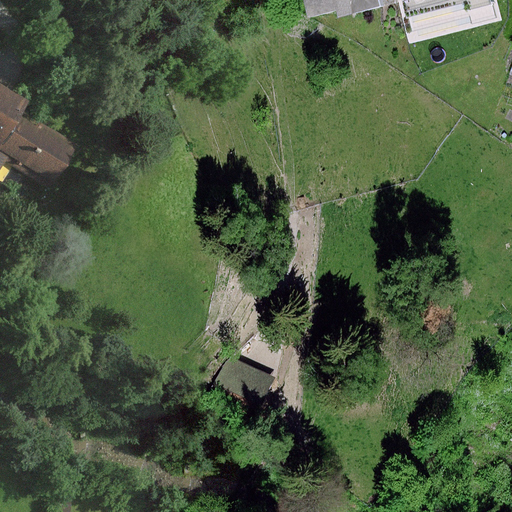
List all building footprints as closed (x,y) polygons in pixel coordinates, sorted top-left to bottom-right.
[(332,0),(302,0),(307,20),(335,13),(332,0)] [(352,16),(347,0),(332,0),(335,13),(337,20),(352,16)] [(377,0),(347,0),(352,16),(380,9),(377,0)] [(404,0),(415,39),(495,18),(490,0),(404,0)] [(0,101),(0,162),(27,182),(48,152),(0,118),(0,115),(7,106),(0,101)] [(216,386),(264,407),(280,371),(232,350),(216,386)]
